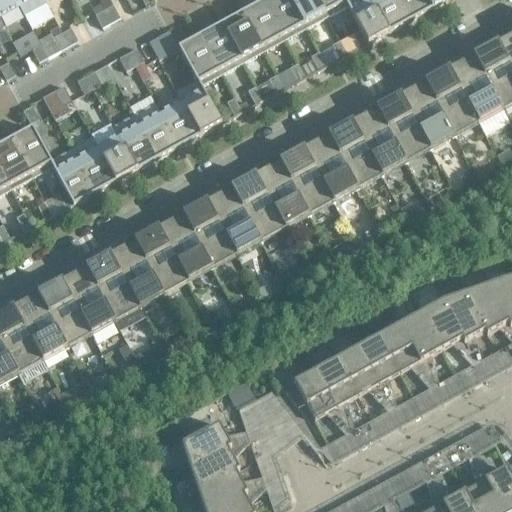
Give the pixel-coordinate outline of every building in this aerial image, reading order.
[(0,0),(0,18),(19,8),(14,0),(0,0)] [(45,6),(41,0),(14,0),(19,8),(24,17),(45,6)] [(107,0),(104,0),(98,3),(104,13),(112,8),(107,0)] [(306,32),(287,0),(270,0),(263,4),(285,44),(306,32)] [(327,21),(315,0),(287,0),(306,32),(327,21)] [(344,3),(342,0),(315,0),(327,21),(348,9),(344,3)] [(349,0),(344,3),(348,9),(362,35),(368,47),(389,36),(370,0),(369,0),(349,0)] [(411,24),(397,0),(370,0),(389,36),(411,24)] [(432,13),(424,0),(397,0),(411,24),(432,13)] [(453,1),(453,0),(424,0),(432,13),(453,1)] [(285,44),(263,4),(242,16),(263,55),(285,44)] [(112,8),(104,13),(111,26),(120,22),(112,8)] [(111,26),(104,13),(95,18),(102,31),(111,26)] [(263,55),(242,16),(221,27),(242,67),(263,55)] [(242,67),(221,27),(200,39),(221,78),(242,67)] [(70,31),(62,36),(69,49),(77,45),(70,31)] [(178,50),(170,34),(150,45),(159,61),(178,50)] [(368,47),(362,35),(354,39),(360,49),(358,50),(359,51),(367,47),(368,48),(368,47)] [(69,49),(62,36),(53,41),(60,54),(69,49)] [(511,37),(497,45),(511,72),(511,37)] [(221,78),(200,39),(179,50),(197,84),(200,90),(221,78)] [(511,108),(511,72),(497,45),(473,59),(503,114),(511,108)] [(347,58),(341,47),(333,51),(339,60),(337,61),(338,63),(347,58)] [(48,61),(40,48),(32,53),(39,66),(48,61)] [(136,52),(128,57),(135,70),(143,65),(136,52)] [(135,70),(128,57),(119,62),(126,75),(135,70)] [(326,69),(320,58),(312,62),(317,72),(316,73),(317,74),(326,69)] [(503,114),(473,59),(449,72),(479,127),(503,114)] [(0,69),(0,73),(6,84),(15,79),(7,66),(0,69)] [(305,81),(299,70),(291,74),(296,83),(295,84),(296,86),(305,81)] [(479,127),(449,72),(424,85),(454,140),(479,127)] [(94,75),(85,80),(93,93),(101,88),(94,75)] [(93,93),(85,80),(77,85),(84,98),(93,93)] [(284,92),(278,81),(270,85),(275,95),(274,96),(275,97),(284,92)] [(221,128),(200,90),(197,84),(176,95),(181,104),(200,139),(221,128)] [(454,140),(424,85),(400,98),(430,153),(454,140)] [(72,105),(64,91),(56,96),(63,110),(72,105)] [(263,104),(257,93),(249,97),(254,107),(253,107),(254,109),(263,104)] [(430,153),(400,98),(376,112),(406,166),(430,153)] [(200,139),(181,104),(160,115),(179,151),(200,139)] [(242,115),(235,104),(228,108),(233,118),(232,119),(233,120),(242,115)] [(22,114),(30,128),(38,123),(31,110),(22,114)] [(406,166),(376,112),(352,125),(382,180),(406,166)] [(179,151),(160,115),(138,127),(158,162),(179,151)] [(113,130),(117,138),(137,174),(158,162),(138,127),(134,118),(113,130)] [(382,180),(352,125),(327,138),(357,193),(382,180)] [(49,164),(31,131),(10,142),(32,182),(53,170),(49,164)] [(137,174),(117,138),(96,150),(116,185),(137,174)] [(357,193),(327,138),(303,151),(333,206),(357,193)] [(92,141),(70,153),(95,197),(116,185),(96,150),(92,141)] [(32,182),(10,142),(0,147),(0,173),(11,193),(32,182)] [(333,206),(303,151),(279,165),(309,219),(333,206)] [(95,197),(70,153),(49,164),(53,170),(67,196),(74,208),(95,197)] [(511,155),(510,153),(500,158),(505,167),(511,163),(511,155)] [(486,162),(475,168),(474,169),(482,184),(494,177),(493,176),(486,162)] [(309,219),(279,165),(255,178),(285,233),(309,219)] [(0,199),(11,193),(0,173),(0,199)] [(473,174),(465,179),(463,180),(469,190),(479,185),(473,174)] [(285,233),(255,178),(231,191),(261,246),(285,233)] [(261,246),(231,191),(206,204),(236,259),(261,246)] [(74,208),(67,196),(59,200),(65,210),(64,211),(64,212),(72,208),(73,209),(74,208)] [(236,259),(206,204),(182,218),(212,272),(236,259)] [(412,207),(403,212),(409,223),(418,218),(412,207)] [(52,219),(46,208),(38,212),(44,222),(43,222),(43,224),(52,219)] [(212,272),(182,218),(158,231),(188,286),(212,272)] [(31,231),(25,219),(17,223),(23,233),(21,234),(22,235),(31,231)] [(385,224),(379,228),(378,228),(384,238),(391,234),(385,224)] [(377,229),(366,235),(370,242),(381,236),(377,229)] [(10,242),(4,231),(0,232),(0,241),(2,245),(0,245),(1,247),(10,242)] [(188,286),(158,231),(134,244),(164,299),(188,286)] [(164,299),(134,244),(110,257),(140,312),(164,299)] [(341,248),(332,253),(331,253),(336,262),(345,256),(341,248)] [(145,323),(140,312),(110,257),(85,270),(115,325),(121,336),(145,323)] [(115,325),(85,270),(61,284),(91,339),(115,325)] [(287,271),(278,276),(285,289),(294,284),(287,271)] [(280,281),(271,286),(270,286),(275,296),(285,291),(280,281)] [(511,282),(488,290),(511,331),(511,329),(511,282)] [(91,339),(61,284),(37,297),(67,352),(91,339)] [(511,331),(488,290),(466,298),(488,339),(509,327),(510,331),(511,331)] [(67,352),(37,297),(13,310),(43,365),(67,352)] [(488,339),(466,298),(443,306),(465,347),(486,335),(487,339),(488,339)] [(465,347),(443,306),(421,317),(442,355),(463,343),(464,347),(465,347)] [(48,376),(43,365),(13,310),(0,317),(0,344),(18,378),(24,389),(48,376)] [(217,315),(209,320),(208,320),(213,330),(222,325),(217,315)] [(442,355),(421,317),(400,329),(421,366),(442,355)] [(421,366),(400,329),(379,340),(400,378),(421,366)] [(400,378),(379,340),(358,352),(379,389),(400,378)] [(0,388),(18,378),(0,344),(0,388)] [(162,344),(158,345),(158,346),(163,355),(167,354),(162,344)] [(158,347),(148,352),(148,353),(153,362),(163,357),(158,347)] [(128,348),(119,353),(124,363),(125,363),(133,358),(128,348)] [(379,389),(358,352),(337,363),(358,401),(379,389)] [(358,401),(337,363),(316,375),(336,412),(358,401)] [(336,412),(316,375),(294,387),(315,424),(336,412)] [(92,381),(86,384),(85,385),(90,395),(98,391),(92,381)] [(56,393),(50,396),(49,396),(59,415),(66,411),(56,393)] [(70,393),(62,398),(61,398),(67,409),(76,404),(70,393)] [(31,405),(26,408),(25,408),(30,417),(36,413),(31,405)] [(219,429),(186,447),(182,449),(190,473),(231,451),(219,429)] [(231,451),(190,473),(198,496),(239,474),(227,453),(231,451)] [(511,511),(511,481),(507,472),(485,484),(500,511),(511,511)] [(239,474),(198,496),(203,511),(218,511),(247,497),(235,476),(239,474)] [(500,511),(485,484),(464,496),(473,511),(500,511)] [(473,511),(464,496),(443,507),(445,511),(473,511)] [(247,497),(218,511),(250,511),(243,499),(247,497)]
